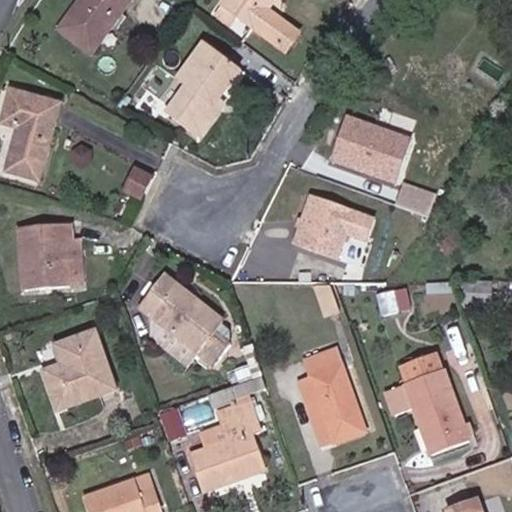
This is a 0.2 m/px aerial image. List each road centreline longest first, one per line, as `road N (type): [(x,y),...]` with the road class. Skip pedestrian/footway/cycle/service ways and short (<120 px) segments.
road 1 (residential): [(12,0),(0,17),(0,406),(34,511)]
road 2 (residential): [(407,0),(265,170),(201,211)]
